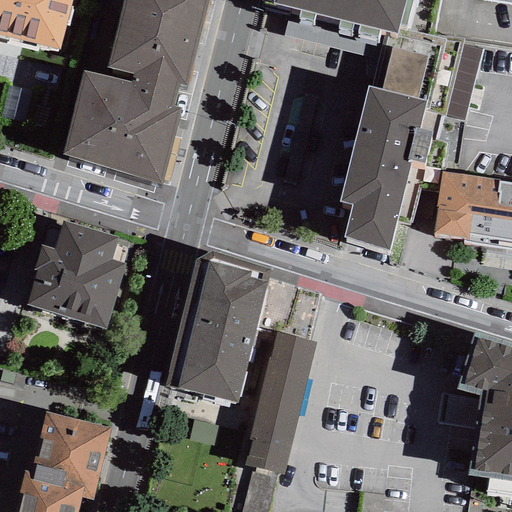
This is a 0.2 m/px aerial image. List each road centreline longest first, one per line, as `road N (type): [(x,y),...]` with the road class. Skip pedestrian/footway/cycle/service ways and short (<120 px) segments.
road 1 (residential): [(185,225),(511,325)]
road 2 (secondary): [(113,511),(185,225)]
road 3 (secondary): [(185,225),(241,0)]
road 4 (residential): [(0,169),(185,225)]
